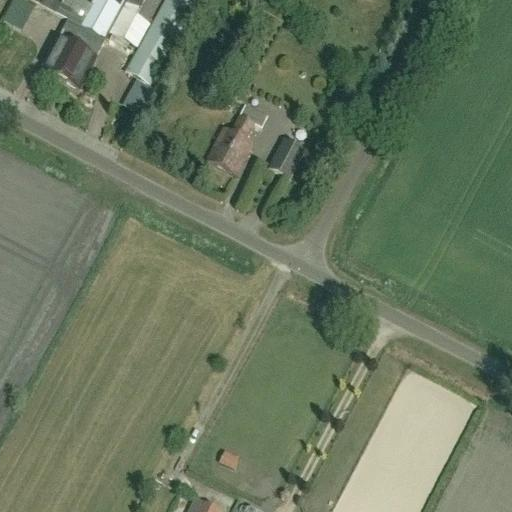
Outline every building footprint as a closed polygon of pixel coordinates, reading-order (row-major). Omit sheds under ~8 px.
[(68,23),(41,74),(79,93),(100,52),(105,43),(130,56),(160,0),(93,0),(90,7),(83,18),(60,6),(61,5),(51,0),(27,0),(56,15),(68,22),(68,23)] [(150,89),(198,0),(167,0),(126,76),(150,89)] [(154,94),(136,84),(122,108),(141,119),(154,94)] [(260,131),(265,121),(244,110),(239,118),(230,135),(222,132),(206,164),(236,180),(253,148),(246,144),(254,128),(260,131)] [(288,185),(305,155),(283,143),(267,172),(288,185)] [(187,511),(193,497),(183,493),(175,511),(187,511)]
